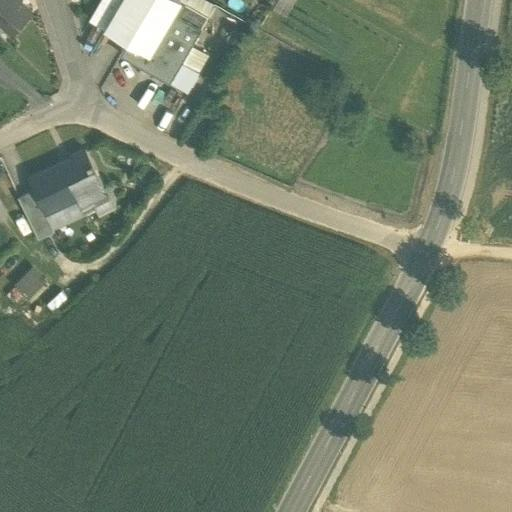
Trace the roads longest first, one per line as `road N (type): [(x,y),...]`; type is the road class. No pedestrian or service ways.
road 1 (residential): [(77,106),(253,192),(429,254)]
road 2 (secondary): [(290,511),(429,254)]
road 3 (secondary): [(429,254),(452,182),(477,0)]
